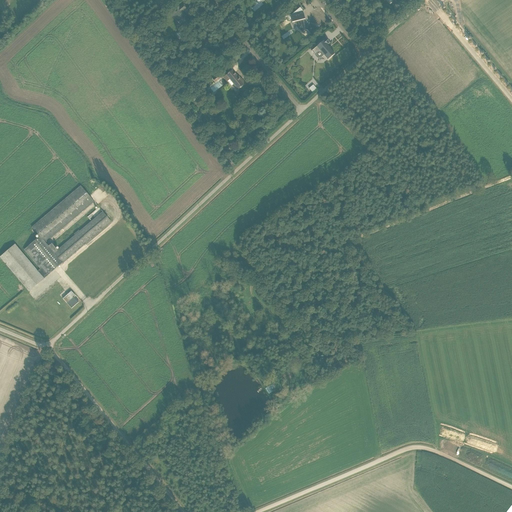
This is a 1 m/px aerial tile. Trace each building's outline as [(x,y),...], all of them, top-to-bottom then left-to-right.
[(173,3),(170,0),(168,0),(160,8),(163,11),(173,3)] [(181,24),(187,30),(191,26),(188,23),(191,21),(184,12),(188,8),(184,3),(170,14),(179,25),(181,24)] [(310,34),(317,28),(314,25),(309,23),(308,25),(306,24),(305,23),(305,22),(304,21),(304,20),(305,20),(303,14),(302,14),(302,12),(303,12),(302,11),(300,8),(292,14),(290,15),(289,12),(282,14),(282,15),(280,16),(281,18),(287,16),(288,20),(291,20),(292,25),(294,29),(296,28),(297,29),(300,32),(301,33),(305,35),(305,33),(306,30),(308,31),(310,34)] [(160,14),(157,10),(144,21),(146,23),(133,33),(135,36),(149,25),(147,24),(160,14)] [(156,36),(162,31),(158,27),(152,31),(156,36)] [(330,43),(325,38),(317,44),(318,45),(311,51),(314,54),(314,55),(317,58),(320,58),(324,55),(328,60),(334,54),(327,45),(330,43)] [(237,90),(245,84),(241,78),(241,79),(239,76),(238,77),(232,70),(229,72),(227,70),(223,73),(225,76),(223,78),(227,82),(228,81),(231,86),(233,85),(237,90)] [(218,81),(221,78),(218,74),(213,79),(212,80),(215,83),(217,81),(218,81)] [(190,101),(197,95),(194,92),(187,98),(190,101)] [(46,243),(94,202),(80,186),(32,228),(39,237),(24,250),(40,269),(38,271),(15,245),(0,257),(0,258),(29,292),(62,264),(63,264),(111,223),(103,212),(79,231),(78,231),(74,235),(74,236),(57,250),(52,244),(48,247),(46,243)] [(79,281),(109,256),(100,245),(69,270),(79,281)] [(71,309),(79,302),(74,297),(75,296),(71,291),(63,299),(71,309)]
